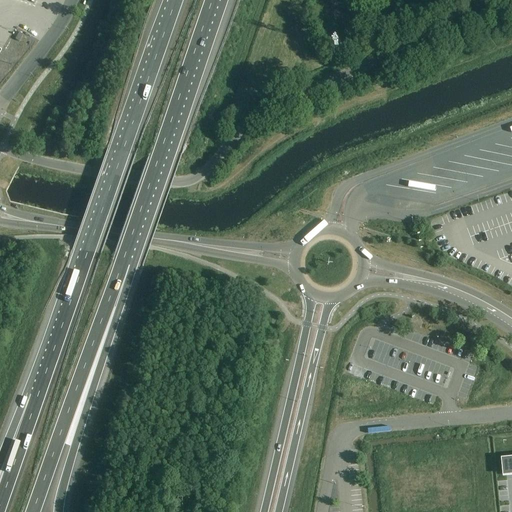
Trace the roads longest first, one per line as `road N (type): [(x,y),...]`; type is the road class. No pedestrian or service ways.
road 1 (motorway): [(175,0),(36,397)]
road 2 (unclassified): [(172,181),(198,176),(260,114),(511,6)]
road 3 (motorway): [(121,264),(214,0)]
road 4 (motorway): [(32,511),(121,264)]
road 5 (motorway): [(57,511),(118,309),(121,264)]
road 6 (motorway): [(309,292),(263,511)]
road 7 (motorway): [(277,511),(332,298)]
road 8 (unclassified): [(511,413),(351,429),(338,441),(338,457)]
road 9 (secondary): [(184,242),(25,220)]
road 10 (tertiary): [(0,103),(71,0)]
